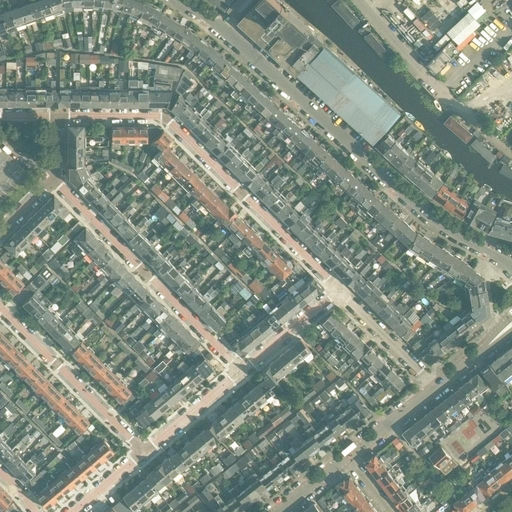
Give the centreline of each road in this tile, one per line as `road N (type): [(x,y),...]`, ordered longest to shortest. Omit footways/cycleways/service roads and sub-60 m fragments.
road 1 (residential): [(511,267),(418,208),(215,23),(176,0)]
road 2 (residential): [(56,117),(163,117),(338,290)]
road 3 (residential): [(240,371),(54,178)]
road 4 (unclassified): [(511,155),(351,0)]
road 5 (residential): [(145,452),(0,306)]
road 6 (residential): [(434,388),(338,290)]
road 7 (residential): [(240,371),(338,290)]
road 8 (residential): [(145,452),(240,371)]
